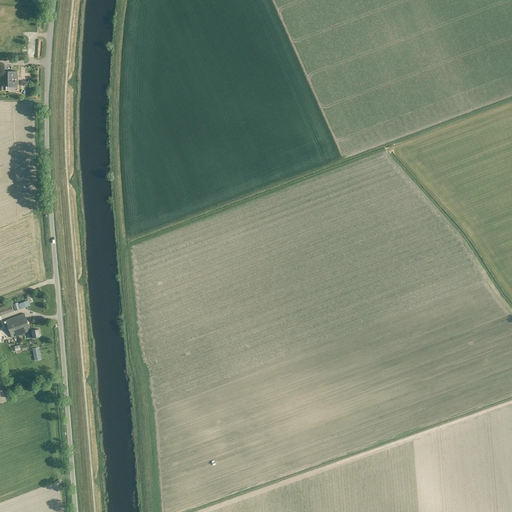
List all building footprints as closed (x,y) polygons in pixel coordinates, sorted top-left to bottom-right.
[(6,90),(18,90),(17,71),(8,71),(8,86),(6,86),(6,90)] [(18,302),(12,304),(15,310),(24,307),(23,305),(29,303),(28,300),(18,303),(18,302)] [(11,303),(0,306),(0,315),(13,311),(11,303)] [(12,337),(13,341),(19,339),(18,335),(29,330),(30,337),(33,337),(40,336),(39,328),(30,330),(24,313),(5,320),(12,337)] [(41,359),(38,347),(32,349),(34,360),(41,359)]
